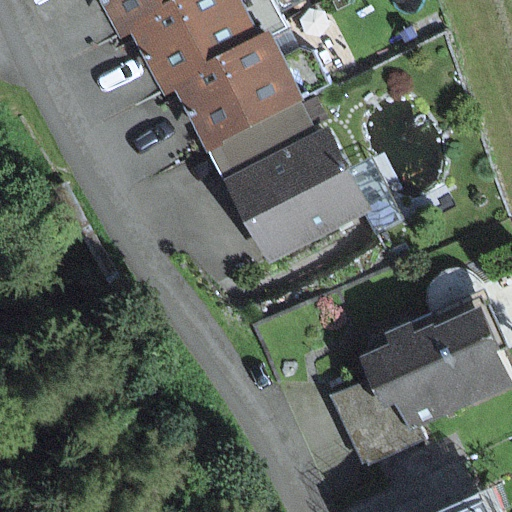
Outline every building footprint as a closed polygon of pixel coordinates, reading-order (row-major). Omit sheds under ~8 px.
[(143,23),(188,0),(115,0),(130,29),(143,23)] [(174,85),(186,79),(271,35),(290,25),(277,0),(188,0),(143,23),(153,42),(174,85)] [(271,35),(186,79),(196,99),(217,142),(336,82),(317,50),(302,46),(282,57),(271,35)] [(238,181),(276,254),(367,206),(329,133),(254,173),(238,181)] [(382,387),(403,434),(511,385),(511,369),(479,295),(373,340),(368,357),(382,387)] [(494,511),(490,503),(469,511),(494,511)]
